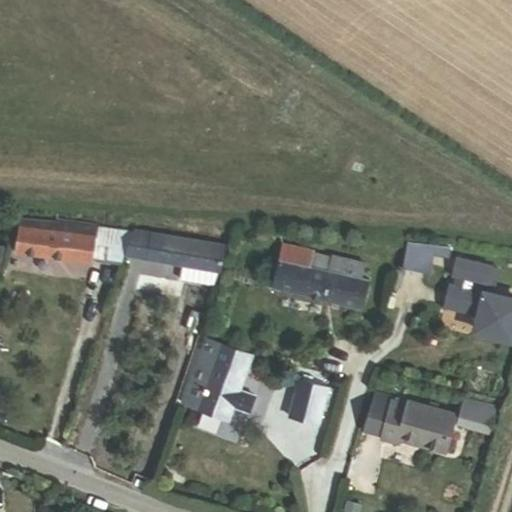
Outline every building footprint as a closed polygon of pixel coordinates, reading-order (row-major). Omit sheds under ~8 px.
[(23,228),(61,234),(62,224),(24,219),(23,228)] [(124,270),(127,258),(133,238),(100,234),(100,230),(62,224),(61,234),(23,228),(18,258),(95,269),(95,266),(124,270)] [(127,258),(220,275),(228,250),(210,247),(135,234),(133,238),(127,258)] [(210,247),(228,250),(231,240),(212,237),(210,247)] [(450,257),(451,247),(407,241),(403,268),(432,272),(435,254),(450,257)] [(371,282),(362,281),(365,266),(333,259),(332,262),(329,273),(312,269),(314,259),(314,256),(284,251),(275,290),(364,310),(371,282)] [(511,336),(511,301),(483,294),(490,266),(457,258),(453,275),(455,276),(453,285),(450,285),(445,306),(474,314),(485,316),(488,320),(485,331),(511,338),(511,336)] [(312,269),(329,273),(332,262),(314,259),(312,269)] [(188,333),(201,336),(209,307),(196,303),(188,333)] [(485,331),(488,320),(485,316),(474,314),(471,328),(485,331)] [(244,391),(256,353),(209,337),(187,407),(235,420),(240,405),(250,408),(254,394),(244,391)] [(322,428),(331,393),(302,384),(292,420),(322,428)] [(420,459),(443,465),(453,424),(406,413),(405,418),(388,414),(380,451),(396,454),(397,447),(421,453),(420,459)] [(491,422),(463,415),(457,438),(485,445),(491,422)] [(106,460),(131,469),(140,443),(115,434),(106,460)] [(144,491),(149,482),(138,477),(133,487),(144,491)]
